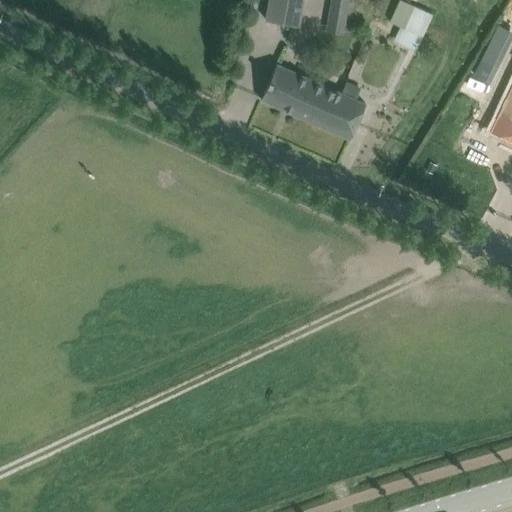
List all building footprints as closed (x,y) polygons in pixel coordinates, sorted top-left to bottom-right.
[(269,0),(266,19),(296,25),(299,25),(303,0),(269,0)] [(331,0),(327,20),(344,23),(348,0),(331,0)] [(400,43),(416,50),(433,13),(404,0),(398,0),(390,20),(407,28),(400,43)] [(497,67),(511,36),(511,31),(498,24),(481,59),(497,67)] [(261,99),(350,138),(366,103),(276,64),(261,99)] [(511,87),(500,112),(511,117),(511,87)]
